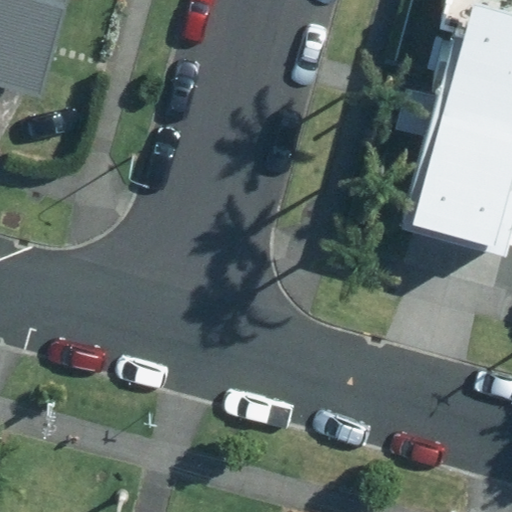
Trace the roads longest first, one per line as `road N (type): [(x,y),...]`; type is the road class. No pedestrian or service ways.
road 1 (residential): [(186,343),(280,0)]
road 2 (residential): [(186,343),(511,432)]
road 3 (residential): [(0,292),(186,343)]
